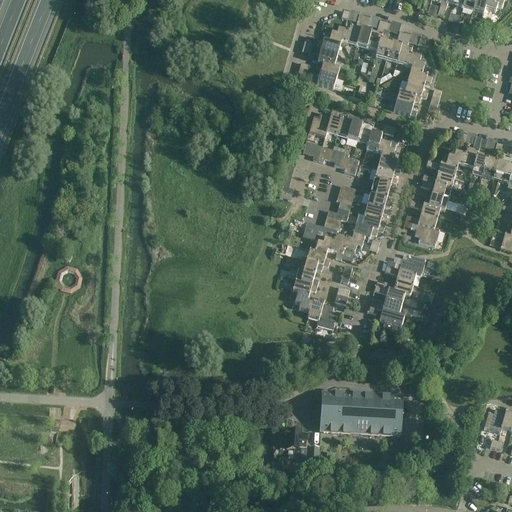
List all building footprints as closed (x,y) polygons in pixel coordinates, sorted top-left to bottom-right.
[(425,0),(424,5),(422,13),(427,14),(431,2),(436,3),(436,0),(425,0)] [(447,0),(436,0),(436,3),(441,5),(437,17),(443,18),(446,6),(447,0)] [(464,0),(447,0),(446,6),(451,7),(462,10),(464,0)] [(464,0),(462,10),(472,13),(475,0),(464,0)] [(475,0),(472,13),(483,16),(485,11),(488,0),(487,0),(475,0)] [(505,0),(504,0),(492,0),(492,1),(488,0),(485,11),(495,14),(497,9),(502,10),(505,0)] [(343,13),(341,20),(347,22),(349,15),(343,13)] [(345,45),(356,48),(364,19),(358,17),(355,30),(350,28),(348,34),(345,45)] [(356,48),(366,51),(371,34),(366,33),(370,20),(364,19),(356,48)] [(366,51),(376,54),(381,37),(385,25),(379,23),(376,36),(371,34),(366,51)] [(382,37),(383,32),(389,34),(391,26),(385,25),(381,37),(382,37)] [(345,45),(348,34),(338,31),(336,36),(331,34),(328,45),(339,48),(340,44),(345,45)] [(386,62),(396,65),(404,36),(399,34),(395,47),(390,46),(386,62)] [(396,65),(407,68),(410,57),(411,52),(406,50),(410,37),(404,36),(396,65)] [(386,62),(390,46),(386,44),(387,39),(382,37),(381,37),(376,54),(375,59),(386,62)] [(328,45),(318,42),(316,48),(321,49),(320,54),(336,59),(339,48),(328,45)] [(333,68),(336,59),(320,54),(319,59),(313,57),(312,64),(317,65),(317,64),(333,69),(333,68)] [(410,57),(407,68),(411,69),(410,73),(421,77),(424,66),(419,65),(420,59),(410,57)] [(319,76),(336,81),(339,70),(333,68),(333,69),(317,64),(317,65),(315,70),(320,72),(319,76)] [(432,80),(421,77),(410,73),(407,84),(423,89),(425,84),(430,86),(432,80)] [(336,81),(319,76),(318,81),(313,80),(311,86),(333,92),(336,81)] [(407,84),(404,94),(404,95),(421,99),(420,100),(426,101),(427,95),(422,94),(423,89),(407,84)] [(419,104),(420,100),(421,99),(404,95),(404,94),(399,93),(396,104),(413,108),(414,103),(419,105),(419,104)] [(393,114),(415,120),(416,114),(411,113),(413,108),(396,104),(393,114)] [(327,135),(336,138),(341,121),(336,119),(338,115),(332,113),(330,118),(331,118),(326,135),(327,135)] [(325,140),(327,135),(326,135),(331,118),(330,118),(320,115),(318,120),(313,119),(309,135),(325,140)] [(336,138),(347,141),(353,119),(347,117),(346,122),(341,121),(336,138)] [(347,141),(357,143),(362,127),(357,125),(359,120),(353,119),(347,141)] [(357,143),(367,146),(368,147),(373,130),(374,125),(368,123),(367,128),(362,127),(357,143)] [(377,155),(380,143),(382,138),(377,136),(378,131),(373,130),(368,147),(367,146),(366,152),(377,155)] [(460,136),(458,143),(464,145),(466,138),(460,136)] [(478,154),(479,149),(482,142),(475,140),(472,152),(467,151),(465,156),(462,168),(473,171),(477,154),(478,154)] [(380,143),(377,155),(381,156),(380,160),(392,164),(395,153),(389,151),(391,146),(380,143)] [(307,158),(311,146),(306,145),(303,156),(307,158)] [(311,146),(307,158),(313,159),(316,148),(311,146)] [(500,155),(502,148),(496,146),(494,154),(500,155)] [(316,148),(313,159),(312,163),(317,164),(322,149),(316,148)] [(322,149),(317,164),(323,166),(324,162),(327,151),(322,149)] [(329,163),(332,152),(327,151),(324,162),(329,163)] [(332,152),(329,163),(335,165),(338,154),(332,152)] [(445,168),(457,171),(458,167),(462,168),(465,156),(455,153),(453,159),(448,157),(445,168)] [(338,154),(335,165),(334,168),(339,170),(343,155),(338,154)] [(482,179),(487,162),(482,161),(483,156),(478,154),(477,154),(473,171),(471,176),(482,179)] [(343,155),(339,170),(344,171),(348,160),(349,157),(343,155)] [(497,165),(499,160),(493,159),(491,164),(487,162),(482,179),(493,182),(497,165)] [(348,160),(344,171),(345,171),(344,175),(348,177),(353,162),(348,160)] [(380,160),(377,171),(394,176),(395,171),(400,173),(402,167),(392,164),(380,160)] [(281,194),(292,198),(294,192),(288,191),(296,164),(284,161),(277,188),(282,189),(281,194)] [(353,162),(348,177),(355,178),(358,163),(353,162)] [(457,171),(445,168),(428,163),(426,169),(438,172),(437,177),(454,182),(457,171)] [(495,183),(507,186),(511,169),(501,166),(497,165),(493,182),(495,183)] [(394,176),(377,171),(374,182),(391,187),(396,188),(397,182),(392,181),(394,176)] [(451,192),(454,182),(437,177),(435,182),(423,178),(422,184),(451,192)] [(374,182),(373,187),(370,197),(386,202),(389,192),(391,187),(374,182)] [(448,203),(451,192),(422,184),(420,189),(432,193),(431,198),(448,203)] [(339,194),(354,198),(355,192),(341,188),(339,194)] [(292,198),(281,194),(279,200),(290,203),(292,198)] [(354,198),(339,194),(338,199),(352,203),(354,198)] [(370,197),(367,207),(388,214),(390,208),(385,206),(386,202),(370,197)] [(448,203),(431,198),(430,203),(425,201),(420,200),(412,198),(411,203),(423,206),(423,207),(440,212),(445,213),(448,203)] [(352,203),(338,199),(336,204),(340,205),(351,208),(352,203)] [(437,222),(440,212),(423,207),(423,206),(411,203),(409,209),(421,212),(420,217),(437,222)] [(340,205),(337,216),(348,219),(349,215),(351,208),(340,205)] [(367,207),(364,218),(380,223),(382,218),(387,219),(388,214),(367,207)] [(326,219),(341,223),(346,224),(348,219),(337,216),(328,213),(326,219)] [(434,232),(437,222),(420,217),(419,222),(406,218),(405,224),(417,228),(417,227),(434,232)] [(364,218),(361,228),(377,233),(377,234),(382,235),(384,229),(379,227),(380,223),(364,218)] [(325,224),(340,228),(341,223),(326,219),(325,224)] [(337,238),(338,234),(340,228),(325,224),(323,229),(307,225),(302,239),(318,243),(314,254),(326,257),(327,253),(331,255),(336,237),(337,238)] [(418,244),(435,249),(439,233),(434,232),(417,227),(417,228),(405,224),(403,229),(410,232),(411,231),(416,232),(414,238),(420,240),(418,244)] [(376,239),(377,234),(377,233),(361,228),(356,226),(353,237),(365,240),(364,241),(370,243),(371,237),(376,239)] [(511,237),(510,237),(510,236),(505,235),(500,251),(511,254),(511,237)] [(335,261),(341,263),(344,252),(347,241),(337,238),(336,237),(331,255),(336,256),(335,261)] [(347,241),(344,252),(354,255),(356,250),(361,252),(364,241),(365,240),(353,237),(352,242),(347,241)] [(328,270),(329,264),(324,263),(326,257),(314,254),(309,253),(306,263),(306,264),(323,268),(323,269),(328,270)] [(425,263),(408,258),(407,263),(402,262),(399,272),(399,273),(415,277),(415,278),(420,279),(425,263)] [(321,274),(321,273),(323,269),(323,268),(306,264),(306,263),(301,261),(298,273),(315,278),(316,272),(321,274)] [(412,288),(415,278),(415,277),(399,273),(399,272),(394,271),(386,269),(385,275),(397,278),(396,283),(412,288)] [(298,273),(295,283),(317,289),(318,283),(313,282),(315,278),(298,273)] [(295,283),(292,293),(309,298),(310,293),(315,295),(317,289),(295,283)] [(410,298),(412,288),(396,283),(395,288),(377,283),(375,288),(383,290),(388,292),(410,298)] [(374,294),(386,298),(385,302),(402,307),(404,297),(409,299),(410,298),(388,292),(383,290),(375,288),(374,294)] [(309,298),(292,293),(292,294),(297,295),(294,305),(300,307),(298,312),(309,315),(307,320),(308,320),(312,304),(307,303),(309,298)] [(308,320),(317,323),(318,323),(323,307),(324,302),(319,301),(317,305),(312,304),(308,320)] [(377,312),(382,313),(404,319),(404,318),(399,317),(402,307),(385,302),(384,307),(371,304),(369,309),(377,311),(377,312)] [(317,323),(316,328),(332,333),(337,316),(332,315),(333,310),(323,307),(318,323),(317,323)] [(400,335),(404,319),(382,313),(379,323),(384,325),(383,330),(400,335)] [(319,434),(360,437),(399,439),(401,399),(321,394),(319,434)] [(511,410),(506,409),(505,414),(501,431),(511,434),(511,430),(511,416),(511,412),(511,410)] [(500,436),(501,431),(505,414),(494,411),(493,416),(488,415),(483,432),(500,436)] [(304,459),(305,445),(306,436),(301,436),(301,433),(285,433),(284,441),(287,442),(286,451),(294,451),(294,459),(304,459)] [(309,448),(308,471),(317,471),(318,449),(309,448)]
